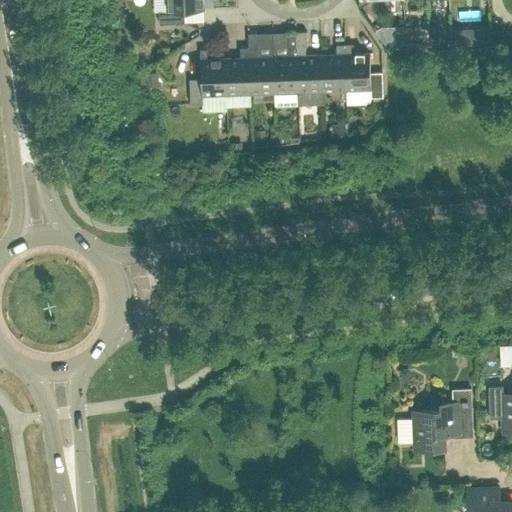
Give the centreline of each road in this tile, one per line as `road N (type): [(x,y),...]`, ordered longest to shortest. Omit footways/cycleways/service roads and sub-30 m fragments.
road 1 (tertiary): [(511,200),(105,257)]
road 2 (tertiary): [(114,331),(511,276)]
road 3 (secondary): [(24,135),(0,0)]
